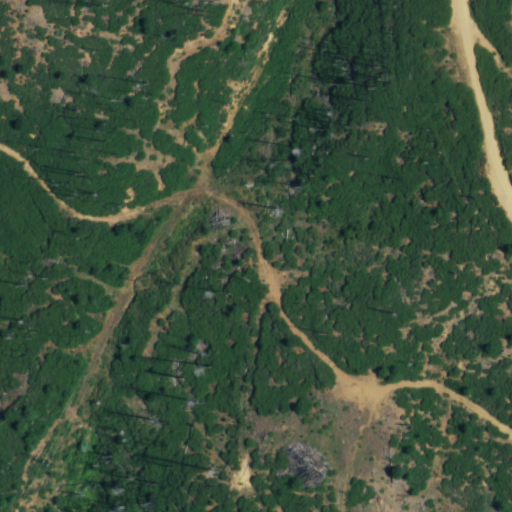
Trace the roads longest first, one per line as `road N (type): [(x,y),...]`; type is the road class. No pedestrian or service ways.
road 1 (track): [(511,435),(426,384),(365,393),(343,383),(290,326),(262,274)]
road 2 (track): [(456,0),(477,129),(511,210)]
